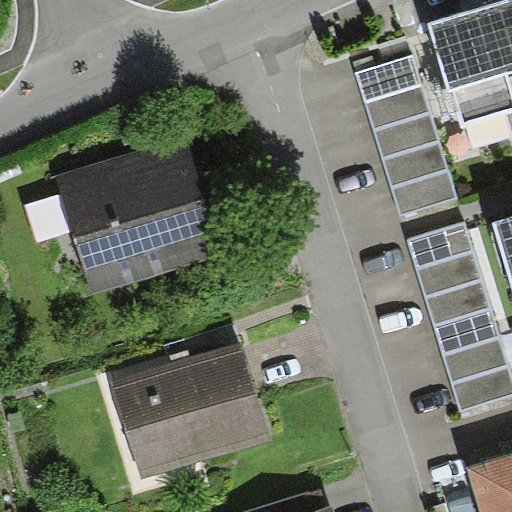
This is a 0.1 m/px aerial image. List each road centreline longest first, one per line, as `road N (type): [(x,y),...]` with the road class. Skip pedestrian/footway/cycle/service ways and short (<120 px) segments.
road 1 (residential): [(233,10),(387,511)]
road 2 (residential): [(74,91),(233,10)]
